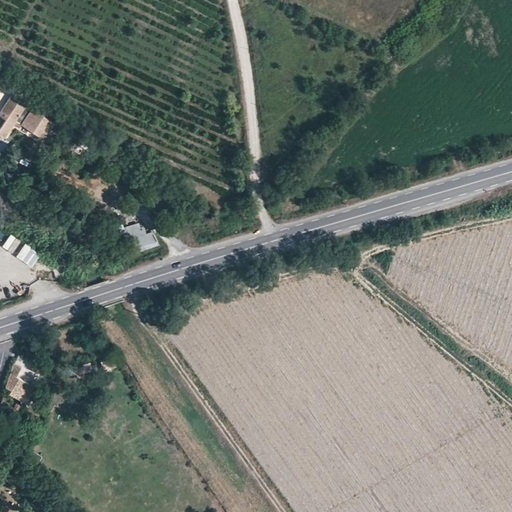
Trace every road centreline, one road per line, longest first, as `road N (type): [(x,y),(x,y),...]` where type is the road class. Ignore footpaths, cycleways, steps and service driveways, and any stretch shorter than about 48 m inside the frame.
road 1 (secondary): [(511,172),(0,327)]
road 2 (track): [(270,243),(234,0)]
